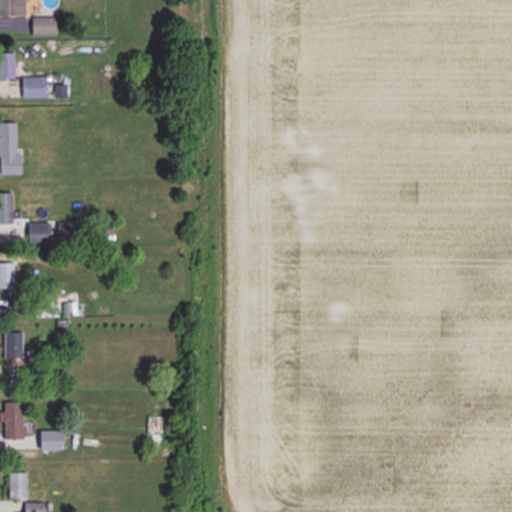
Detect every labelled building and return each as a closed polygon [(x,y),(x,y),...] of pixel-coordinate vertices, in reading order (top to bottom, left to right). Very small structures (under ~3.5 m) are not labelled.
[(0,0),(0,15),(25,16),(24,0),(0,0)] [(53,18),(31,18),(31,35),(53,35),(53,18)] [(0,52),(0,78),(14,78),(14,53),(0,52)] [(21,77),(21,98),(47,98),(47,77),(21,77)] [(0,124),(0,175),(17,175),(17,124),(0,124)] [(0,225),(12,225),(12,193),(0,193),(0,225)] [(56,225),(56,243),(77,243),(77,225),(56,225)] [(27,244),(47,244),(47,226),(27,226),(27,244)] [(0,289),(14,290),(14,263),(0,263),(0,289)] [(35,298),(13,299),(13,316),(35,315),(35,298)] [(3,334),(3,358),(22,358),(22,334),(3,334)] [(22,403),(3,403),(3,440),(22,440),(22,403)] [(73,450),(73,433),(38,433),(38,450),(73,450)] [(26,473),(7,473),(7,499),(26,499),(26,473)]
